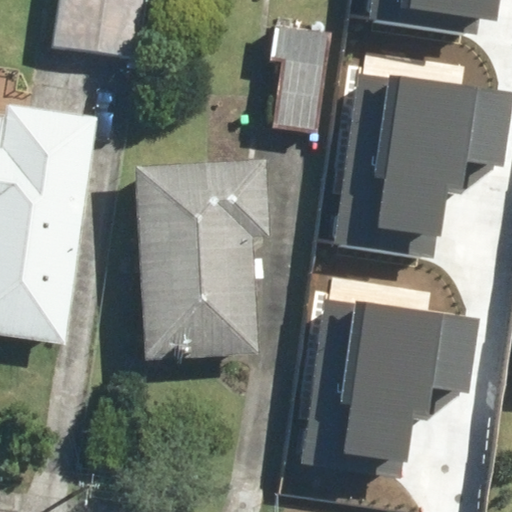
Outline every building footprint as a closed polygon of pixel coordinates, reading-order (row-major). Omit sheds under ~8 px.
[(144,0),(48,0),(41,52),(135,66),(144,0)] [(371,0),(369,20),(493,37),(497,0),(371,0)] [(317,33),(263,28),(260,69),(275,70),(269,130),(307,133),(317,33)] [(357,71),(335,241),(436,253),(443,198),(457,199),(462,164),(501,169),(510,91),(357,71)] [(1,143),(0,143),(0,333),(77,340),(96,114),(4,107),(1,143)] [(143,357),(253,352),(248,236),(266,235),(263,162),(134,168),(143,357)] [(325,296),(303,465),(404,478),(411,422),(425,424),(430,389),(468,394),(478,316),(325,296)]
